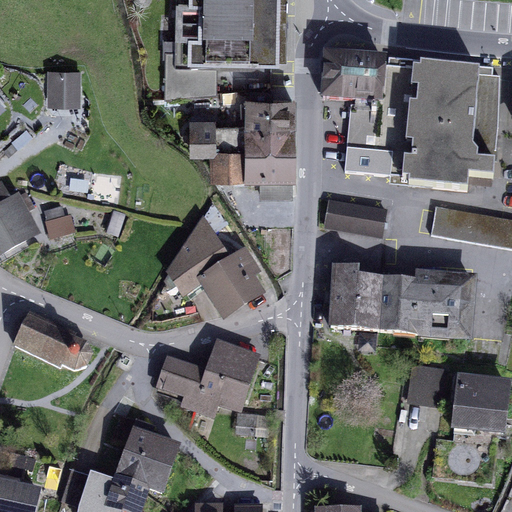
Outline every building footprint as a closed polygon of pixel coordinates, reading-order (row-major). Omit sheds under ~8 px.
[(269,62),(270,0),(177,0),(176,46),(164,47),(164,59),(167,59),(166,100),(213,96),(213,69),(191,68),(192,60),(221,61),(264,61),(269,62)] [(357,108),(378,110),(382,69),(382,64),(327,59),(324,100),(357,103),(357,108)] [(221,70),(264,71),(264,61),(221,61),(221,70)] [(491,79),(492,70),(390,61),(390,69),(421,72),(462,76),(491,79)] [(391,179),(411,181),(421,72),(390,69),(382,69),(378,110),(357,108),(352,108),(346,175),(391,179)] [(465,150),(495,153),(502,80),(491,79),(462,76),(421,72),(411,181),(410,187),(468,192),(469,179),(492,181),(494,165),(468,162),(464,162),(465,150)] [(52,75),(52,101),(77,101),(77,76),(52,75)] [(293,102),(272,102),(272,92),(251,92),(251,103),(245,105),(244,123),(251,123),(251,128),(291,127),(293,102)] [(200,154),(215,154),(292,153),(291,127),(251,128),(215,128),(215,123),(194,123),(195,154),(200,154)] [(495,153),(465,150),(464,162),(468,162),(494,165),(495,153)] [(261,198),(292,198),(292,153),(215,154),(215,179),(261,179),(261,198)] [(390,185),(410,187),(411,181),(391,179),(390,185)] [(19,199),(10,204),(1,187),(0,187),(0,256),(39,235),(19,199)] [(331,203),(327,230),(382,239),(386,212),(331,203)] [(511,222),(436,209),(431,237),(511,251),(511,222)] [(118,237),(125,217),(115,214),(108,234),(118,237)] [(48,225),(52,239),(74,233),(70,219),(48,225)] [(170,276),(185,297),(187,295),(204,284),(230,268),(203,225),(170,276)] [(256,272),(246,257),(230,268),(204,284),(208,290),(226,318),(260,296),(248,278),(256,272)] [(335,272),(330,329),(379,333),(382,284),(359,282),(359,274),(335,272)] [(446,288),(442,338),(468,340),(472,284),(421,280),(420,286),(446,288)] [(187,295),(191,302),(208,290),(204,284),(187,295)] [(382,284),(379,333),(442,338),(446,288),(420,286),(382,284)] [(87,347),(75,341),(77,338),(31,316),(15,348),(62,370),(63,367),(75,373),(86,370),(92,358),(87,347)] [(220,399),(241,406),(257,359),(219,347),(209,376),(203,394),(220,399)] [(185,405),(184,408),(214,418),(220,399),(203,394),(209,376),(168,363),(160,388),(187,398),(185,405)] [(428,403),(433,371),(413,368),(409,400),(428,403)] [(433,371),(428,403),(443,405),(447,373),(433,371)] [(490,385),(461,381),(455,429),(496,434),(498,434),(503,435),(508,390),(489,388),(490,385)] [(185,405),(187,398),(160,388),(157,395),(185,405)] [(362,402),(360,416),(370,418),(373,404),(362,402)] [(238,434),(248,435),(255,436),(257,418),(240,416),(239,421),(238,434)] [(148,490),(162,495),(178,450),(150,440),(153,432),(137,425),(123,421),(114,444),(128,449),(119,477),(118,478),(148,490)] [(461,473),(491,476),(496,434),(455,429),(453,443),(453,445),(441,444),(440,453),(438,453),(435,478),(460,481),(461,473)] [(460,481),(435,478),(438,453),(440,453),(441,444),(453,445),(453,443),(437,441),(432,480),(492,487),(498,434),(496,434),(491,476),(461,473),(460,481)] [(119,511),(120,511),(142,511),(148,490),(118,478),(119,477),(97,468),(94,476),(83,510),(87,511),(119,511)] [(94,476),(75,470),(64,504),(83,510),(94,476)] [(34,511),(39,496),(0,486),(0,511),(34,511)]
